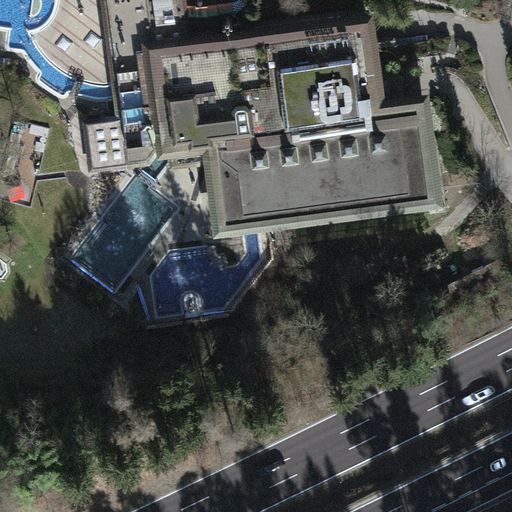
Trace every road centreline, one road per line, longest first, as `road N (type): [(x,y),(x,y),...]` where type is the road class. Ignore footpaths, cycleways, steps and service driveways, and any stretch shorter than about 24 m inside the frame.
road 1 (motorway): [(511,358),(199,511)]
road 2 (motorway): [(394,511),(511,453)]
